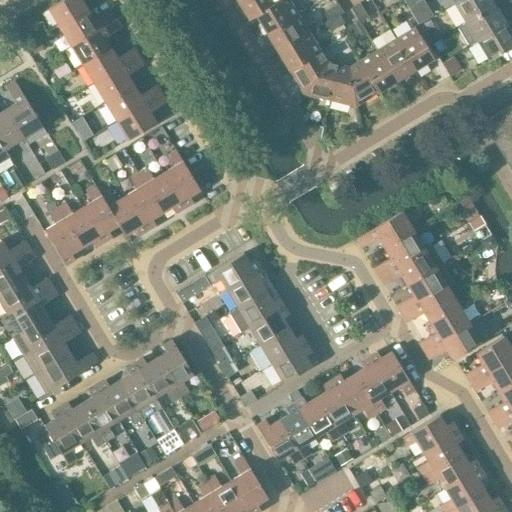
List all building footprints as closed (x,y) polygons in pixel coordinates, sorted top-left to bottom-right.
[(59,0),(47,8),(58,27),(87,10),(81,0),(59,0)] [(255,15),(256,15),(280,0),(237,0),(249,19),(255,15)] [(280,0),(256,15),(266,32),(298,13),(289,0),(280,0)] [(466,24),(504,0),(462,0),(455,5),(466,24)] [(477,42),(508,24),(501,13),(511,6),(511,0),(504,0),(466,24),(458,29),(469,47),(477,42)] [(351,7),(358,19),(360,19),(360,21),(368,16),(360,2),(351,7)] [(324,11),(329,20),(332,18),(340,14),(343,12),(338,3),(324,11)] [(416,15),(414,16),(419,25),(434,16),(429,7),(424,10),(423,11),(416,15)] [(58,27),(69,45),(70,45),(115,18),(110,10),(93,20),(87,10),(58,27)] [(266,32),(278,52),(309,33),(298,13),(266,32)] [(332,18),(329,20),(325,22),(330,31),(344,23),(340,14),(332,18)] [(69,45),(81,64),(110,47),(104,38),(121,27),(115,18),(70,45),(69,45)] [(360,19),(358,19),(350,24),(358,38),(367,32),(360,21),(360,19)] [(421,30),(430,45),(431,44),(440,39),(441,38),(432,23),(421,30)] [(511,30),(508,24),(477,42),(489,61),(511,46),(511,30)] [(415,27),(396,38),(415,70),(434,59),(415,27)] [(19,34),(27,46),(36,41),(29,28),(19,34)] [(278,52),(288,70),(320,51),(309,33),(278,52)] [(379,36),(372,40),(377,50),(397,82),(415,70),(396,38),(385,45),(379,36)] [(36,41),(29,45),(34,54),(42,48),(37,40),(36,41)] [(81,64),(92,83),(138,56),(133,47),(116,57),(110,47),(81,64)] [(377,50),(359,61),(379,92),(397,82),(377,50)] [(302,93),(303,93),(326,61),(320,51),(288,70),(302,93)] [(92,83),(103,102),(132,85),(126,75),(143,65),(138,56),(92,83)] [(449,77),(461,70),(453,57),(441,64),(449,77)] [(303,93),(329,99),(338,63),(326,61),(303,93)] [(359,61),(350,66),(356,106),(379,92),(359,61)] [(350,66),(338,63),(329,99),(356,106),(350,66)] [(14,103),(4,109),(22,138),(41,126),(13,81),(4,86),(14,103)] [(103,102),(114,121),(160,93),(155,85),(138,95),(132,85),(103,102)] [(160,93),(114,121),(126,140),(155,123),(148,113),(166,102),(160,93)] [(511,105),(483,124),(511,172),(511,105)] [(0,144),(3,149),(22,138),(4,109),(0,111),(0,144)] [(81,140),(92,134),(89,128),(78,135),(81,140)] [(0,163),(8,158),(3,149),(0,144),(0,163)] [(172,167),(163,172),(183,206),(191,201),(188,196),(198,189),(175,150),(166,155),(172,167)] [(122,166),(115,155),(103,162),(110,173),(122,166)] [(49,167),(46,161),(39,165),(43,170),(49,167)] [(146,167),(137,173),(161,212),(170,206),(174,212),(183,206),(163,172),(152,178),(146,167)] [(15,169),(10,172),(14,179),(19,175),(15,169)] [(135,189),(125,195),(146,229),(154,224),(150,218),(161,212),(137,173),(128,178),(135,189)] [(91,201),(81,207),(102,242),(111,237),(107,230),(116,224),(100,195),(94,185),(85,190),(91,201)] [(108,191),(100,195),(116,224),(123,235),(133,229),(137,235),(146,229),(125,195),(114,201),(108,191)] [(464,212),(473,207),(467,198),(459,203),(464,212)] [(64,202),(57,207),(80,247),(90,241),(94,247),(102,242),(81,207),(71,213),(64,202)] [(80,247),(57,207),(48,213),(54,224),(44,230),(64,265),(73,259),(70,253),(80,247)] [(3,210),(0,211),(0,224),(9,220),(3,210)] [(400,211),(355,238),(355,239),(361,247),(378,237),(383,247),(412,230),(401,211),(400,211)] [(479,216),(467,223),(473,232),(485,224),(479,216)] [(389,257),(372,267),(378,276),(423,248),(412,230),(383,247),(389,257)] [(490,234),(480,241),(487,252),(497,245),(490,234)] [(0,266),(29,249),(24,240),(6,250),(0,240),(0,239),(0,266)] [(423,248),(378,276),(383,285),(400,275),(406,285),(434,267),(441,263),(430,245),(423,249),(423,248)] [(0,266),(0,292),(23,278),(17,268),(34,257),(29,249),(0,266)] [(214,269),(204,275),(210,285),(220,279),(225,289),(260,268),(254,259),(249,263),(243,253),(242,252),(214,269)] [(412,295),(395,305),(401,315),(445,286),(446,287),(453,283),(441,263),(434,267),(406,285),(412,295)] [(225,289),(237,307),(266,290),(259,280),(265,276),(260,268),(225,289)] [(0,292),(0,303),(6,313),(51,286),(46,277),(29,288),(23,278),(0,292)] [(6,313),(17,332),(46,315),(40,305),(57,295),(51,286),(6,313)] [(422,313),(428,322),(456,305),(446,287),(445,286),(401,315),(406,323),(422,313)] [(228,313),(239,331),(248,326),(282,305),(277,296),(271,300),(266,290),(237,307),(228,313)] [(248,326),(259,345),(288,327),(282,317),(288,314),(282,305),(248,326)] [(417,343),(422,352),(468,324),(456,305),(428,322),(434,332),(417,343)] [(11,336),(22,355),(74,323),(69,314),(52,325),(46,315),(17,332),(11,336)] [(193,323),(198,331),(210,324),(204,316),(193,323)] [(22,355),(33,373),(69,352),(62,342),(80,332),(74,323),(22,355)] [(204,340),(209,349),(220,342),(215,333),(210,324),(198,331),(204,340)] [(468,324),(422,352),(428,360),(445,350),(450,359),(479,343),(468,324)] [(259,345),(270,363),(305,342),(300,333),(293,337),(288,327),(259,345)] [(463,374),(468,383),(480,375),(511,354),(511,351),(502,335),(473,353),(474,353),(480,364),(463,374)] [(165,351),(155,357),(179,396),(187,391),(181,380),(191,374),(171,339),(162,345),(165,351)] [(209,349),(221,368),(232,361),(227,353),(220,342),(209,349)] [(305,342),(270,363),(282,382),(310,365),(304,355),(310,351),(305,342)] [(376,351),(366,357),(388,391),(398,385),(404,395),(413,390),(390,351),(379,357),(376,351)] [(69,352),(33,373),(44,392),(97,360),(92,352),(74,362),(69,352)] [(490,381),(496,391),(511,380),(511,354),(480,375),(468,383),(473,391),(490,381)] [(142,357),(132,362),(153,397),(164,390),(171,401),(179,396),(155,357),(145,363),(142,357)] [(362,367),(352,374),(375,413),(384,407),(378,397),(388,391),(366,357),(358,361),(362,367)] [(232,361),(221,368),(226,377),(238,371),(232,361)] [(128,373),(118,379),(142,419),(160,408),(153,397),(132,362),(124,367),(128,373)] [(7,365),(0,369),(4,376),(12,372),(7,365)] [(338,374),(329,379),(350,414),(360,408),(367,418),(375,413),(352,374),(342,380),(338,374)] [(104,380),(95,385),(116,419),(126,413),(133,424),(142,419),(118,379),(108,385),(104,380)] [(325,390),(314,397),(338,435),(346,430),(340,420),(350,414),(329,379),(321,384),(325,390)] [(486,412),(490,419),(511,405),(511,380),(496,391),(502,401),(486,411),(486,412)] [(90,396),(81,401),(104,441),(113,436),(106,425),(116,419),(95,385),(87,390),(90,396)] [(238,397),(243,405),(254,398),(250,390),(238,397)] [(301,397),(292,402),(313,437),(323,431),(329,441),(338,435),(314,397),(304,403),(301,397)] [(67,402),(58,407),(79,442),(90,435),(96,446),(104,441),(81,401),(70,408),(67,402)] [(287,413),(278,419),(301,458),(309,453),(303,443),(313,437),(292,402),(284,407),(287,413)] [(421,403),(413,408),(419,419),(428,414),(421,403)] [(511,418),(511,405),(490,419),(496,428),(511,418)] [(46,431),(36,437),(49,460),(60,453),(66,464),(76,458),(69,447),(79,442),(58,407),(50,413),(54,419),(43,425),(46,431)] [(14,420),(20,430),(30,424),(24,414),(14,420)] [(207,415),(196,422),(202,431),(213,424),(208,415),(207,415)] [(415,441),(421,451),(456,430),(451,421),(444,425),(438,416),(438,415),(399,438),(399,439),(404,447),(415,441)] [(301,458),(278,419),(268,425),(264,419),(255,425),(276,459),(286,453),(292,464),(301,458)] [(384,425),(391,437),(401,430),(394,419),(384,425)] [(193,422),(185,427),(192,438),(200,434),(200,433),(193,422)] [(374,431),(381,442),(389,437),(382,426),(374,431)] [(165,435),(157,440),(166,454),(171,451),(173,450),(182,444),(181,442),(175,432),(174,430),(166,435),(165,435)] [(416,467),(422,476),(461,452),(455,442),(461,439),(456,430),(421,451),(427,461),(416,467)] [(138,454),(145,465),(157,458),(150,447),(138,454)] [(199,449),(190,455),(196,465),(196,466),(205,460),(199,449)] [(345,449),(332,456),(338,468),(351,460),(345,449)] [(438,479),(444,489),(479,467),(474,459),(467,462),(461,452),(422,476),(427,485),(438,479)] [(136,453),(118,464),(119,466),(126,477),(145,467),(136,453)] [(190,455),(181,460),(185,467),(190,468),(196,465),(190,455)] [(368,455),(356,462),(362,472),(365,470),(371,467),(371,466),(374,465),(368,455)] [(240,475),(230,480),(248,511),(255,511),(259,510),(255,503),(266,497),(242,458),(233,463),(240,475)] [(312,466),(308,468),(316,482),(334,471),(330,464),(316,472),(312,466)] [(119,466),(114,469),(121,481),(126,477),(119,466)] [(365,472),(354,478),(361,489),(378,478),(371,466),(371,467),(365,470),(365,472)] [(439,505),(443,511),(446,511),(483,489),(478,480),(484,476),(479,467),(444,489),(450,499),(439,505)] [(315,483),(307,470),(300,474),(307,487),(315,483)] [(213,475),(204,481),(222,511),(248,511),(230,480),(220,487),(213,475)] [(202,497),(192,503),(196,511),(222,511),(204,481),(196,486),(202,497)] [(143,484),(133,490),(140,501),(149,495),(143,484)] [(368,490),(374,501),(385,494),(378,484),(368,490)] [(458,505),(446,511),(488,511),(500,505),(501,505),(496,496),(490,500),(483,489),(458,505)] [(176,498),(167,503),(172,511),(196,511),(192,503),(182,509),(176,498)] [(396,511),(388,499),(375,501),(381,511),(396,511)] [(160,511),(172,511),(167,503),(158,509),(160,511)]
